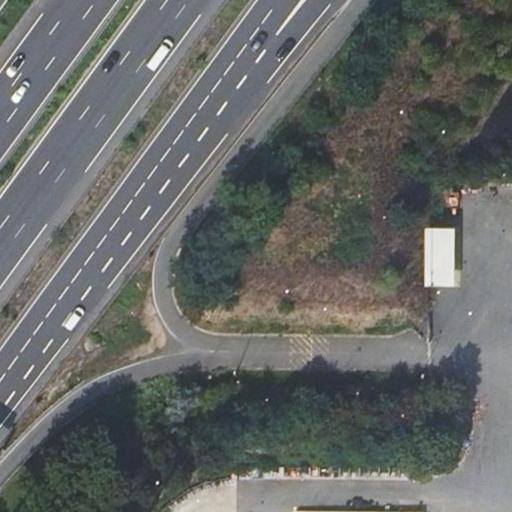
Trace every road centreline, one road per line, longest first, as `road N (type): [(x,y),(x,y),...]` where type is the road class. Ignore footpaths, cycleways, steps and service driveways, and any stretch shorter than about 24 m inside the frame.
road 1 (motorway): [(98,247),(319,0)]
road 2 (motorway): [(98,247),(278,0)]
road 3 (motorway): [(0,242),(178,0)]
road 4 (motorway): [(0,382),(98,247)]
road 5 (motorway): [(86,0),(0,117)]
